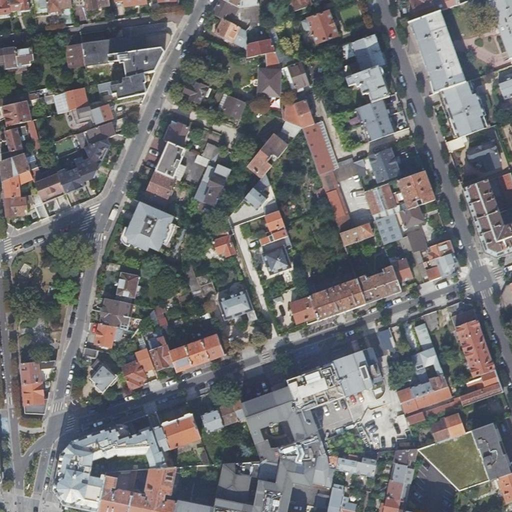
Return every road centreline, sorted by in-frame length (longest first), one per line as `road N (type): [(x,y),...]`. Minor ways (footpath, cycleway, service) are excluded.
road 1 (residential): [(479,280),(53,433)]
road 2 (residential): [(380,0),(479,280)]
road 3 (residential): [(55,424),(108,207)]
road 4 (residential): [(0,275),(14,425)]
